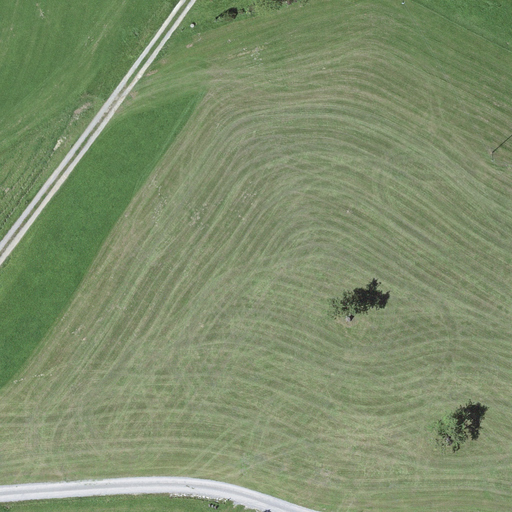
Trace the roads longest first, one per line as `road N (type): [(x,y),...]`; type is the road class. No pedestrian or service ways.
road 1 (track): [(173,0),(0,241)]
road 2 (track): [(276,511),(195,486),(0,496)]
